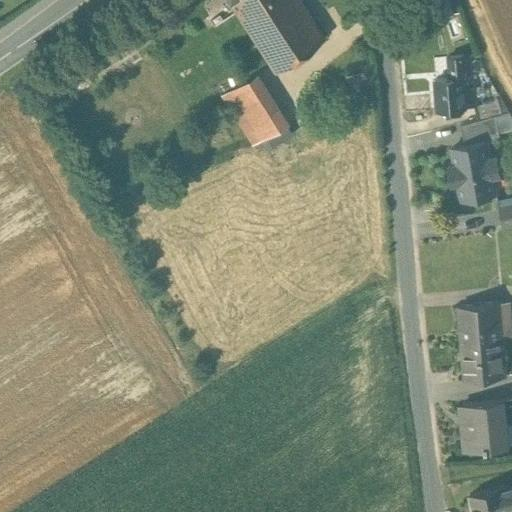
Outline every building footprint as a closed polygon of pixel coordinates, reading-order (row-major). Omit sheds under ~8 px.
[(299,0),(228,0),(228,1),(276,70),(324,36),(299,0)] [(446,48),(466,46),(471,65),(481,62),(468,28),(444,31),(446,48)] [(464,57),(450,58),(451,78),(462,77),(462,78),(465,78),(464,57)] [(253,70),(218,93),(249,143),(257,138),(284,121),(285,121),(253,70)] [(451,78),(435,79),(437,109),(464,108),(462,78),(462,77),(451,78)] [(481,104),(498,99),(492,88),(492,82),(484,77),(481,77),(478,89),(481,104)] [(495,115),(502,113),(498,99),(481,104),(475,106),(478,119),(495,115)] [(502,113),(495,115),(498,131),(511,128),(511,116),(509,111),(502,113)] [(478,119),(461,124),(464,145),(486,141),(486,142),(500,140),(498,131),(495,115),(478,119)] [(284,121),(257,138),(263,146),(289,130),(284,121)] [(464,145),(452,147),(454,163),(448,164),(452,183),(458,182),(461,198),(496,191),(493,176),(499,175),(495,155),(489,156),(486,142),(486,141),(464,145)] [(511,206),(498,209),(501,225),(511,223),(511,206)] [(498,301),(458,305),(461,340),(501,336),(502,335),(498,301)] [(501,336),(461,340),(465,378),(505,374),(501,336)] [(501,400),(461,405),(467,449),(503,444),(500,424),(504,424),(501,400)] [(503,486),(470,494),(474,511),(509,511),(508,507),(504,489),(503,486)]
